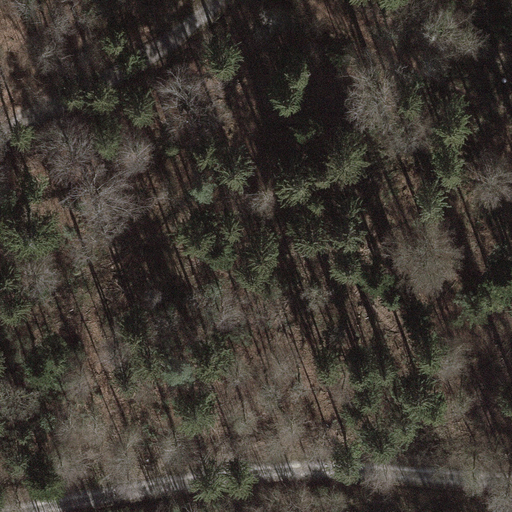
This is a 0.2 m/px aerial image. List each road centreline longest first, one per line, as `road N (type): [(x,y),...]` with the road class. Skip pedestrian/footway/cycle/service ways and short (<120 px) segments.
road 1 (track): [(23,511),(273,470),(511,480)]
road 2 (track): [(0,143),(167,41),(216,0)]
